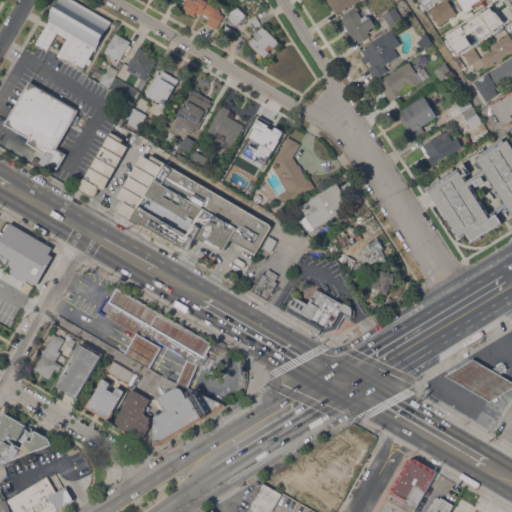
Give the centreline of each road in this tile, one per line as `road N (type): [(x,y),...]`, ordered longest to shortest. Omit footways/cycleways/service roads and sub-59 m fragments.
road 1 (secondary): [(327,368),(96,511)]
road 2 (residential): [(120,0),(355,133)]
road 3 (residential): [(355,133),(454,295)]
road 4 (residential): [(0,393),(92,233)]
road 5 (residential): [(6,383),(161,470)]
road 6 (secondary): [(224,479),(365,388)]
road 7 (residential): [(283,0),(331,76),(355,133)]
road 8 (primary): [(454,295),(327,368)]
road 9 (primary): [(365,388),(472,324)]
